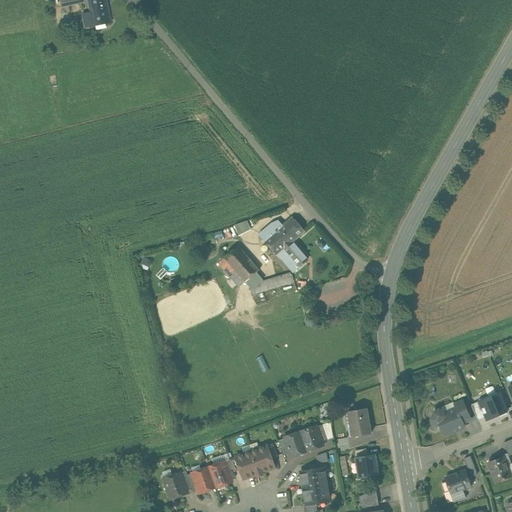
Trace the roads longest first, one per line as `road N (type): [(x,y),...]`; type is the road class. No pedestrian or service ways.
road 1 (unclassified): [(388,281),(363,269),(131,0)]
road 2 (secondary): [(388,281),(511,45)]
road 3 (secondary): [(404,469),(384,343),(388,281)]
